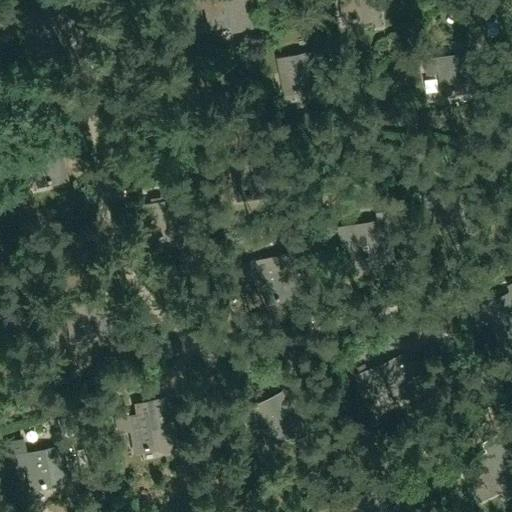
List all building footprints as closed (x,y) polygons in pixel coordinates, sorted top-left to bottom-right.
[(31,0),(36,28),(46,26),(46,29),(50,28),(50,26),(59,24),(60,32),(75,30),(69,0),(31,0)] [(202,0),(208,27),(237,20),(233,0),(202,0)] [(342,0),(344,17),(354,16),(354,19),(358,19),(357,16),(372,14),(373,26),(382,25),(380,8),(373,9),(371,0),(342,0)] [(440,72),(443,89),(453,87),(453,90),(457,89),(456,86),(471,84),(473,96),(483,94),(476,50),(471,51),(466,52),(466,53),(438,58),(438,57),(425,59),(427,74),(440,72)] [(313,88),(315,100),(323,98),(320,82),(313,83),(310,67),(318,66),(316,54),(307,55),(307,56),(279,61),(284,92),(294,91),(295,94),(298,93),(298,90),(313,88)] [(450,90),(437,91),(438,106),(451,105),(450,90)] [(57,146),(58,147),(30,153),(37,184),(66,177),(60,153),(66,152),(64,144),(57,146)] [(239,198),(267,192),(269,204),(277,202),(274,188),(267,189),(263,167),(269,166),(267,159),(260,160),(261,161),(232,167),(239,198)] [(462,191),(462,192),(425,194),(426,210),(434,209),(435,226),(445,225),(445,228),(449,227),(449,224),(464,223),(465,235),(473,235),(472,221),(465,222),(463,198),(469,198),(469,190),(462,191)] [(179,200),(171,202),(171,203),(143,208),(148,239),(158,238),(159,240),(163,240),(162,237),(177,234),(179,247),(191,245),(188,228),(177,230),(174,210),(180,209),(179,200)] [(385,254),(387,266),(388,266),(396,264),(390,228),(393,228),(390,213),(387,214),(386,206),(380,207),(381,215),(379,215),(380,223),(340,230),(342,244),(354,242),(357,259),(367,258),(367,260),(371,260),(371,257),(385,254)] [(294,295),(297,307),(304,305),(294,255),(246,265),(252,290),(263,288),(266,302),(276,299),(276,302),(280,301),(280,298),(294,295)] [(485,306),(496,335),(505,331),(506,334),(510,333),(508,330),(511,328),(511,293),(511,294),(511,296),(485,306)] [(63,305),(69,337),(78,335),(79,338),(83,337),(82,334),(105,331),(99,298),(91,300),(92,301),(63,305)] [(373,383),(379,399),(388,395),(389,398),(393,396),(392,393),(397,391),(400,396),(408,393),(410,398),(421,394),(414,378),(413,379),(402,354),(393,357),(394,359),(356,374),(362,388),(373,383)] [(251,432),(262,427),(269,443),(296,432),(300,442),(308,439),(289,398),(282,402),(282,403),(265,410),(263,405),(243,414),(251,432)] [(171,438),(170,438),(165,412),(166,412),(164,402),(136,407),(138,417),(117,420),(116,420),(119,435),(131,433),(133,450),(143,448),(144,451),(147,450),(147,447),(153,446),(154,452),(163,451),(164,456),(174,455),(171,438)] [(503,481),(507,489),(509,488),(508,487),(511,484),(511,468),(500,446),(496,436),(484,442),(488,450),(489,453),(464,466),(478,494),(503,481)] [(9,457),(12,456),(15,470),(27,468),(30,485),(40,483),(40,486),(44,485),(43,482),(59,479),(61,491),(69,490),(60,446),(53,447),(53,448),(25,453),(22,440),(6,443),(9,457)] [(385,502),(381,492),(350,505),(353,511),(397,511),(392,499),(385,502)]
